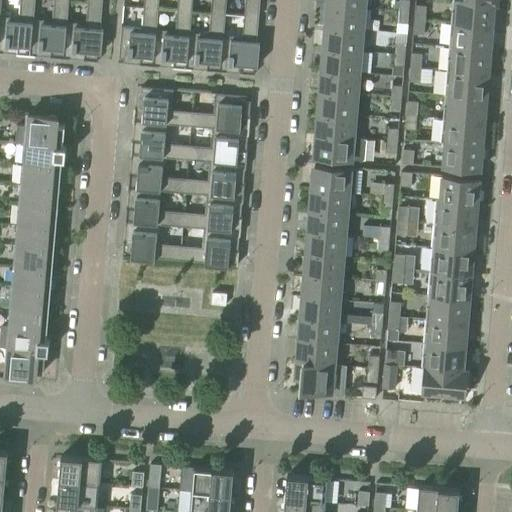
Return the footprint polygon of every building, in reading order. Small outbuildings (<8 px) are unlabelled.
[(29,55),(33,0),(19,0),(19,17),(0,15),(0,52),(1,53),(1,48),(17,49),(16,54),(29,55)] [(63,58),(68,0),(62,0),(53,0),(52,20),(33,18),(34,0),(33,0),(29,55),(34,56),(35,51),(50,52),(50,57),(63,58)] [(97,60),(102,3),(87,2),(85,23),(66,21),(68,1),(68,0),(63,58),(68,59),(68,54),(84,55),(83,60),(97,61),(98,60),(97,60)] [(191,11),(191,0),(157,0),(157,8),(158,8),(158,0),(177,0),(177,10),(191,11)] [(224,14),(225,0),(191,0),(191,11),(192,0),(211,0),(210,12),(224,14)] [(225,0),(224,14),(225,14),(225,0),(244,0),(244,15),(258,17),(259,0),(225,0)] [(398,0),(398,11),(408,11),(409,0),(398,0)] [(495,16),(496,3),(496,2),(470,0),(452,0),(451,22),(492,26),(492,16),(495,16)] [(362,29),(363,8),(328,5),(326,26),(362,29)] [(415,5),(414,19),(425,20),(426,6),(415,5)] [(152,66),(157,8),(143,7),(142,28),(121,26),(118,58),(140,60),(139,65),(152,66)] [(186,69),(191,11),(177,10),(175,31),(156,29),(158,8),(157,8),(152,66),(157,66),(158,65),(158,61),(173,62),(173,67),(186,69)] [(219,72),(224,14),(210,12),(208,33),(190,32),(191,11),(186,69),(191,69),(191,64),(207,65),(206,70),(219,72)] [(407,23),(408,11),(398,11),(397,22),(407,23)] [(253,73),(258,17),(244,15),(242,36),(223,35),(225,14),(224,14),(219,72),(224,72),(225,67),(240,68),(240,73),(254,74),(254,73),(253,73)] [(423,34),(425,20),(414,19),(413,33),(423,34)] [(491,36),(492,26),(451,22),(449,46),(492,50),(494,36),(491,36)] [(360,51),(362,29),(326,26),(324,48),(360,51)] [(395,42),(394,54),(405,55),(406,43),(395,42)] [(491,64),(492,50),(449,46),(447,70),(488,74),(488,64),(491,64)] [(358,72),(360,51),(324,48),(322,69),(358,72)] [(411,53),(410,67),(421,68),(422,54),(411,53)] [(404,66),(405,55),(394,54),(393,66),(404,66)] [(419,82),(421,68),(410,67),(408,81),(419,82)] [(356,94),(358,72),(322,69),(320,91),(356,94)] [(487,84),(488,74),(447,70),(444,94),(488,98),(489,84),(487,84)] [(392,85),(391,97),(401,97),(402,86),(392,85)] [(191,125),(192,111),(171,109),(173,89),(141,86),(139,108),(134,107),(133,120),(191,125)] [(354,115),(356,94),(320,91),(318,112),(354,115)] [(213,113),(192,111),(191,125),(249,130),(250,117),(245,117),(246,95),(215,92),(213,113)] [(487,112),(488,98),(444,94),(442,118),(483,122),(484,112),(487,112)] [(400,109),(401,97),(391,97),(390,108),(400,109)] [(407,101),(406,115),(417,116),(418,101),(407,101)] [(352,137),(354,115),(318,112),(317,134),(352,137)] [(58,116),(27,114),(26,126),(16,125),(15,142),(25,143),(66,147),(66,146),(63,145),(64,125),(57,124),(58,116)] [(415,130),(417,116),(406,115),(404,129),(415,130)] [(483,131),(483,122),(442,118),(440,142),(445,143),(445,142),(484,146),(485,132),(483,131)] [(188,158),(189,144),(168,143),(170,124),(191,125),(133,120),(133,125),(138,125),(136,141),(131,140),(130,153),(188,158)] [(248,135),(249,130),(191,125),(212,127),(210,146),(189,144),(188,158),(246,163),(247,150),(242,150),(243,134),(248,135)] [(388,128),(387,140),(397,140),(398,129),(388,128)] [(364,138),(352,137),(317,134),(315,156),(362,160),(364,138)] [(396,152),(397,140),(387,140),(386,151),(396,152)] [(482,170),(484,146),(445,142),(445,143),(443,167),(482,170)] [(65,158),(66,147),(25,143),(23,163),(61,167),(62,158),(65,158)] [(401,163),(412,164),(414,150),(403,149),(401,163)] [(167,157),(188,159),(188,158),(130,153),(130,159),(135,159),(134,174),(128,174),(127,187),(185,192),(186,178),(165,176),(167,157)] [(245,168),(246,163),(188,158),(188,159),(209,161),(207,180),(186,178),(185,192),(243,197),(244,184),(239,184),(240,168),(245,168)] [(59,187),(61,167),(23,163),(21,184),(59,187)] [(312,189),(348,192),(360,193),(362,170),(314,166),(312,189)] [(411,186),(412,172),(401,171),(400,185),(411,186)] [(442,175),(440,199),(479,203),(481,178),(442,175)] [(383,183),(382,195),(393,196),(394,184),(383,183)] [(57,207),(59,187),(21,184),(20,204),(57,207)] [(164,191),(185,193),(185,192),(127,187),(127,192),(132,192),(131,208),(126,207),(124,220),(182,225),(183,215),(162,214),(164,191)] [(346,213),(348,192),(312,189),(310,210),(346,213)] [(242,202),(243,197),(185,192),(185,193),(206,194),(204,217),(183,215),(182,225),(240,230),(241,217),(236,217),(237,201),(242,202)] [(392,207),(393,196),(382,195),(381,206),(392,207)] [(478,217),(479,203),(440,199),(436,198),(433,223),(474,226),(475,217),(478,217)] [(56,228),(57,207),(20,204),(18,224),(56,228)] [(398,206),(397,220),(408,221),(409,206),(398,206)] [(344,235),(346,213),(310,210),(308,232),(344,235)] [(161,224),(182,226),(182,225),(124,220),(124,226),(129,226),(128,241),(123,241),(122,255),(123,255),(180,259),(181,245),(160,243),(161,224)] [(406,235),(408,221),(397,220),(395,234),(406,235)] [(474,236),(474,226),(433,223),(431,247),(475,251),(476,237),(474,236)] [(54,248),(56,228),(18,224),(16,245),(54,248)] [(240,235),(240,230),(182,225),(182,226),(203,228),(201,247),(181,245),(180,259),(236,264),(236,265),(237,265),(238,251),(233,250),(234,235),(240,235)] [(380,226),(379,238),(389,239),(390,227),(380,226)] [(342,256),(344,235),(308,232),(306,253),(342,256)] [(388,250),(389,239),(379,238),(378,249),(388,250)] [(52,268),(54,248),(16,245),(14,265),(52,268)] [(474,265),(475,251),(431,247),(429,271),(470,274),(471,264),(474,265)] [(340,278),(342,256),(306,253),(305,275),(340,278)] [(394,253),(393,268),(404,269),(405,254),(394,253)] [(50,289),(52,268),(14,265),(13,285),(50,289)] [(402,283),(404,269),(393,268),(391,282),(402,283)] [(376,269),(375,281),(385,282),(386,270),(376,269)] [(469,284),(470,274),(429,271),(427,295),(471,298),(472,284),(469,284)] [(339,299),(340,278),(305,275),(303,296),(339,299)] [(384,293),(385,282),(375,281),(374,292),(384,293)] [(49,309),(50,289),(13,285),(11,306),(49,309)] [(226,293),(212,292),(211,303),(226,305),(226,293)] [(470,312),(471,298),(427,295),(425,319),(466,322),(467,312),(470,312)] [(337,321),(339,299),(303,296),(301,318),(337,321)] [(390,301),(389,315),(399,316),(401,302),(390,301)] [(47,330),(49,309),(11,306),(9,327),(47,330)] [(372,312),(371,324),(382,325),(383,313),(372,312)] [(398,331),(399,316),(389,315),(387,330),(398,331)] [(335,342),(337,321),(301,318),(299,339),(335,342)] [(465,332),(466,322),(425,319),(423,343),(467,346),(468,332),(465,332)] [(381,336),(382,325),(371,324),(370,336),(381,336)] [(46,339),(47,330),(9,327),(1,326),(0,337),(0,346),(7,347),(48,350),(49,339),(46,339)] [(333,364),(335,342),(299,339),(297,361),(333,364)] [(466,360),(467,346),(423,343),(421,367),(423,367),(462,370),(462,369),(463,360),(466,360)] [(48,351),(48,350),(7,347),(5,376),(35,379),(36,371),(43,372),(45,351),(48,351)] [(386,349),(384,364),(395,364),(397,350),(386,349)] [(369,355),(367,368),(378,369),(379,356),(369,355)] [(331,391),(333,364),(297,361),(296,377),(302,377),(301,389),(331,391)] [(396,364),(395,364),(384,364),(382,387),(394,388),(396,364)] [(468,370),(462,369),(462,370),(423,367),(421,391),(425,392),(424,397),(427,398),(430,399),(433,399),(436,399),(439,399),(442,399),(442,393),(465,395),(468,370)] [(377,382),(378,369),(367,368),(366,381),(377,382)] [(375,398),(376,386),(362,385),(361,397),(375,398)] [(61,455),(59,479),(99,482),(101,459),(61,455)] [(150,463),(148,486),(159,487),(161,464),(150,463)] [(193,467),(191,490),(231,494),(233,470),(193,467)] [(131,485),(142,486),(143,472),(132,471),(131,485)] [(287,475),(285,498),(325,501),(327,478),(287,475)] [(97,505),(99,482),(59,479),(57,502),(97,505)] [(158,502),(159,487),(148,486),(147,501),(158,502)] [(419,486),(417,509),(447,511),(456,511),(459,489),(419,486)] [(229,511),(231,494),(191,490),(189,511),(229,511)] [(357,504),(368,505),(369,491),(358,490),(357,504)] [(375,492),(374,506),(385,507),(386,493),(375,492)] [(130,494),(129,508),(140,509),(141,495),(130,494)] [(323,511),(325,501),(285,498),(283,511),(323,511)] [(96,511),(97,505),(57,502),(56,511),(96,511)]
